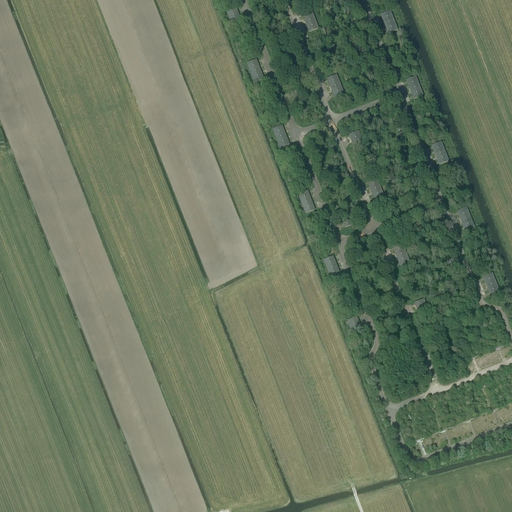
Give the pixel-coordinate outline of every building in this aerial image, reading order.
[(230,23),(241,20),(237,9),(227,13),(230,23)] [(309,33),(319,29),(311,10),(301,14),(309,33)] [(380,15),(388,34),(388,35),(398,30),(390,11),(380,15)] [(264,80),(264,79),(256,60),(247,64),(254,83),(264,80)] [(327,79),(327,80),(334,99),(344,94),(337,75),(327,79)] [(414,100),(423,96),(416,77),(406,81),(414,100)] [(279,149),(289,145),(282,126),(272,130),(279,149)] [(349,135),(352,145),(362,141),(358,132),(349,135)] [(431,146),(439,166),(449,162),(441,142),(431,146)] [(367,182),(374,201),(384,197),(377,178),(367,182)] [(305,215),(315,211),(307,191),(297,195),(305,215)] [(457,212),(465,231),(475,227),(467,208),(457,212)] [(392,247),(400,267),(410,263),(402,244),(392,247)] [(341,276),(333,257),(333,256),(323,260),(331,280),(341,276)] [(482,277),(490,297),(500,293),(492,273),(482,277)] [(414,303),(418,313),(428,309),(424,300),(414,303)] [(361,327),(357,318),(357,317),(347,321),(351,331),(361,327)]
